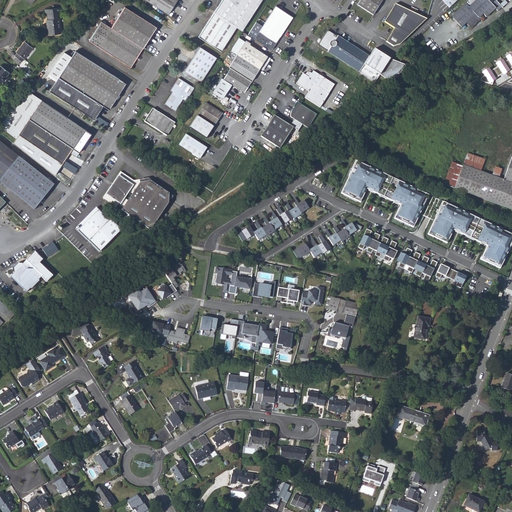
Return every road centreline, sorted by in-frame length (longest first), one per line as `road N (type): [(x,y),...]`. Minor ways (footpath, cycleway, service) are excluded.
road 1 (residential): [(180,310),(201,302),(303,315),(311,327),(308,364),(474,388)]
road 2 (residential): [(1,238),(31,234),(81,186),(202,0)]
road 3 (residential): [(0,424),(81,372),(133,451)]
road 4 (residential): [(341,203),(511,285)]
road 5 (residential): [(217,234),(217,248),(261,256),(341,203)]
road 6 (residential): [(240,137),(322,8)]
road 7 (residential): [(155,455),(236,415),(282,420)]
